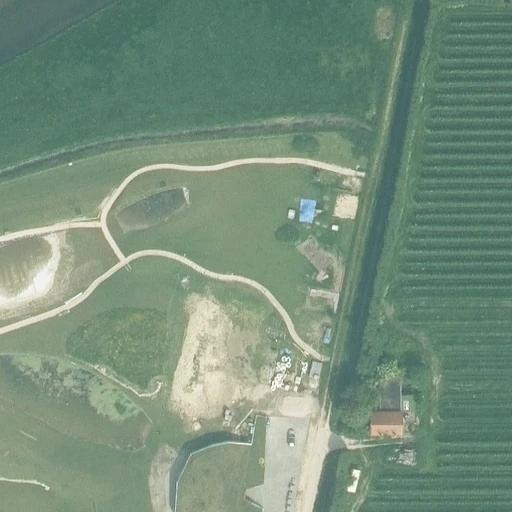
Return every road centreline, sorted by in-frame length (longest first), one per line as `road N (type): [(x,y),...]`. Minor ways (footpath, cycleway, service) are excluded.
road 1 (track): [(330,384),(409,0)]
road 2 (residential): [(306,511),(330,384)]
